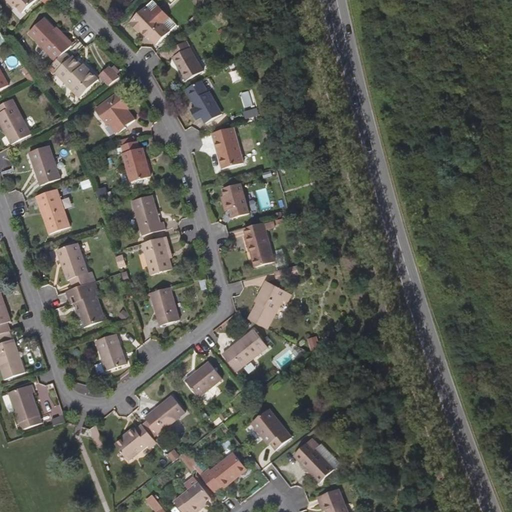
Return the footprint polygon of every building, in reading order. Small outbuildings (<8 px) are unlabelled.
[(5,0),(8,3),(11,1),(16,6),(24,14),(38,0),(37,0),(5,0)] [(140,29),(142,31),(150,39),(151,38),(158,45),(171,32),(163,25),(170,18),(159,8),(153,13),(147,7),(132,21),(133,22),(131,24),(137,31),(140,29)] [(64,55),(72,47),(55,30),(44,20),(29,34),(56,62),(64,55)] [(72,47),(74,46),(57,28),(55,30),(72,47)] [(187,81),(204,71),(187,41),(174,48),(179,56),(174,58),(187,81)] [(64,55),(56,62),(52,67),(57,72),(60,70),(83,93),(96,80),(73,57),(70,60),(64,55)] [(0,92),(10,87),(0,67),(0,92)] [(38,80),(32,73),(27,77),(32,83),(38,80)] [(202,82),(186,91),(190,99),(192,98),(197,108),(192,111),(197,120),(203,117),(207,124),(224,116),(210,92),(209,93),(202,82)] [(124,106),(128,103),(120,93),(98,110),(108,125),(110,124),(117,134),(136,120),(129,110),(128,110),(124,106)] [(0,114),(0,120),(13,145),(32,134),(14,100),(0,106),(0,112),(1,114),(0,114)] [(234,129),(214,134),(223,169),(244,164),(234,129)] [(138,142),(123,146),(125,155),(124,155),(132,184),(151,179),(147,165),(144,166),(140,151),(141,151),(138,142)] [(41,187),(61,180),(50,147),(30,153),(41,187)] [(220,191),(222,198),(225,198),(229,212),(231,212),(233,219),(251,214),(242,185),(220,191)] [(58,190),(37,197),(50,234),(70,227),(58,190)] [(143,237),(167,230),(165,223),(161,224),(154,197),(133,203),(143,237)] [(264,224),(246,229),(247,236),(246,237),(249,250),(252,250),(252,253),(256,268),(275,264),(264,224)] [(167,237),(144,244),(152,277),(173,271),(170,260),(166,247),(170,246),(167,237)] [(75,290),(96,283),(94,276),(90,276),(81,246),(60,252),(69,283),(72,282),(75,290)] [(118,261),(120,268),(127,266),(125,259),(118,261)] [(292,277),(289,268),(276,272),(278,281),(292,277)] [(249,321),(269,331),(284,303),(287,304),(291,296),(267,282),(262,290),(266,292),(258,305),(249,321)] [(96,283),(75,290),(68,293),(72,305),(80,303),(82,310),(78,312),(81,322),(76,324),(78,332),(99,324),(98,320),(105,318),(98,297),(101,296),(96,283)] [(172,288),(153,293),(162,326),(181,321),(172,288)] [(255,303),(258,305),(266,292),(262,290),(255,303)] [(0,336),(11,332),(8,324),(12,323),(2,294),(0,294),(0,336)] [(224,355),(237,372),(268,347),(255,330),(224,355)] [(11,332),(0,336),(0,341),(12,338),(11,332)] [(109,372),(129,365),(119,335),(98,342),(109,372)] [(0,363),(5,380),(25,373),(14,341),(0,345),(0,363)] [(200,399),(223,380),(210,363),(187,382),(200,399)] [(22,431),(42,425),(32,395),(35,394),(32,387),(10,395),(22,431)] [(147,419),(147,420),(155,430),(158,434),(159,435),(186,413),(174,398),(147,419)] [(263,432),(272,443),(286,432),(270,410),(253,424),(261,433),(263,432)] [(52,419),(55,425),(65,422),(63,415),(52,419)] [(142,424),(150,434),(155,430),(147,420),(142,424)] [(97,424),(91,429),(94,440),(100,437),(97,424)] [(157,443),(153,438),(150,434),(142,424),(137,429),(135,428),(128,433),(128,436),(116,445),(128,461),(148,446),(150,449),(157,443)] [(91,429),(83,427),(81,436),(94,440),(91,429)] [(150,434),(153,438),(158,434),(155,430),(150,434)] [(270,445),(272,443),(263,432),(261,433),(270,445)] [(94,440),(97,448),(103,447),(100,437),(94,440)] [(327,460),(332,455),(322,445),(320,446),(313,439),(295,456),(321,483),(335,469),(327,460)] [(202,477),(215,494),(223,487),(225,489),(237,479),(235,476),(246,468),(235,454),(212,472),(211,470),(202,477)] [(341,464),(332,455),(327,460),(335,469),(341,464)] [(248,470),(246,468),(235,476),(237,479),(248,470)] [(197,511),(201,510),(199,508),(204,504),(212,498),(200,484),(195,478),(186,485),(190,491),(176,502),(183,511),(197,511)] [(322,496),(327,510),(328,511),(349,511),(340,489),(322,496)] [(165,511),(153,496),(147,501),(155,511),(165,511)] [(324,511),(327,510),(322,496),(319,497),(324,511)]
